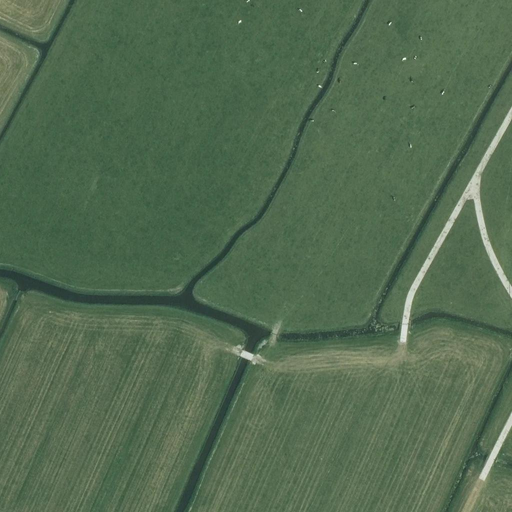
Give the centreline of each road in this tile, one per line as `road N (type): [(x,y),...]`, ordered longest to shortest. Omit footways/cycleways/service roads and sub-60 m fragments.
road 1 (track): [(403,341),(416,282),(511,111)]
road 2 (track): [(511,293),(489,251),(474,178)]
